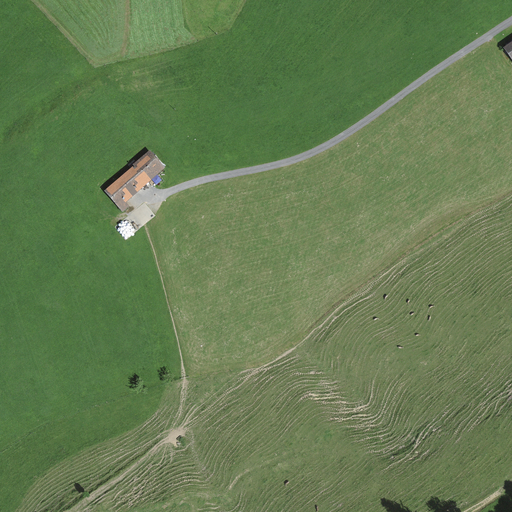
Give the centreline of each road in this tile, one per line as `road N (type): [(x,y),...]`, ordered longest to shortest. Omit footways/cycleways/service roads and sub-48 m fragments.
road 1 (track): [(511,199),(388,271),(168,439)]
road 2 (unclassified): [(511,22),(336,142),(147,201)]
